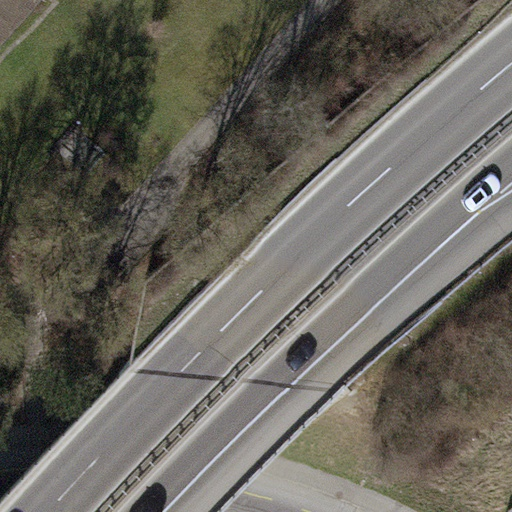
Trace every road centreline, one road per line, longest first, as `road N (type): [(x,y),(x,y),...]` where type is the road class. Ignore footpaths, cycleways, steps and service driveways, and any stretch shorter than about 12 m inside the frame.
road 1 (trunk): [(511,67),(372,187),(52,511)]
road 2 (trunk): [(149,511),(511,161)]
road 3 (residential): [(342,0),(248,106)]
road 4 (tertiary): [(138,511),(0,508)]
